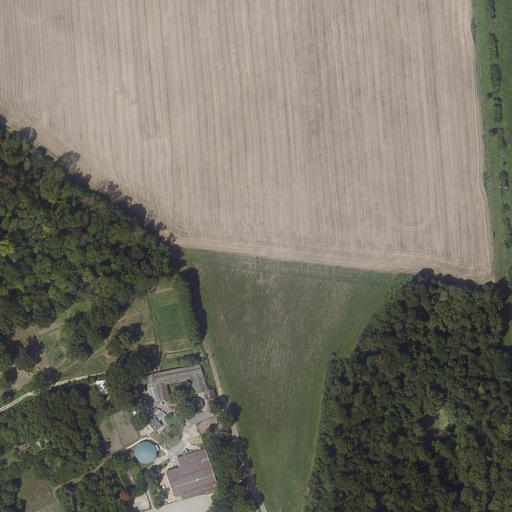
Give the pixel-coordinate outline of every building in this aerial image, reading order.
[(151,377),(155,404),(167,402),(165,386),(190,382),(193,397),(202,396),(204,405),(212,403),(211,394),(205,395),(201,367),(151,375),(151,377)] [(148,385),(150,401),(155,404),(151,377),(147,377),(148,385)] [(135,390),(136,394),(136,395),(144,393),(143,386),(142,378),(133,379),(135,390)] [(104,382),(101,383),(100,381),(97,381),(98,383),(95,384),(97,397),(106,395),(104,382)] [(162,410),(155,416),(159,420),(166,414),(162,410)] [(156,430),(162,425),(154,416),(148,421),(156,430)] [(136,462),(155,463),(156,443),(137,442),(136,462)] [(183,500),(218,488),(205,449),(177,459),(181,469),(166,474),(175,498),(182,496),(183,500)]
